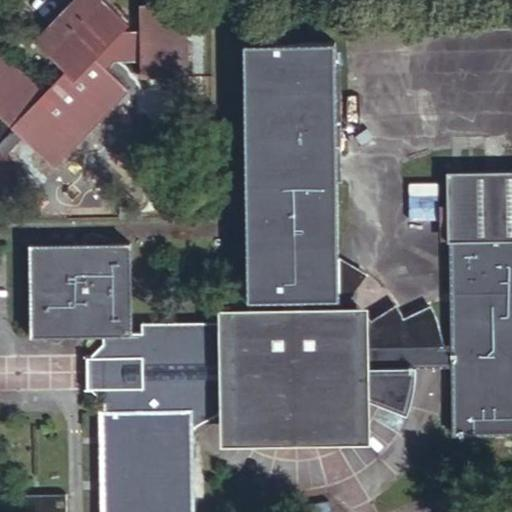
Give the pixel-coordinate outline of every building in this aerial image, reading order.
[(79,78),(124,31),(132,22),(109,0),(81,0),(43,41),(71,69),(79,78)] [(145,5),(145,30),(144,60),(145,76),(193,74),(192,4),(145,5)] [(144,60),(145,30),(124,31),(79,78),(71,69),(47,93),(0,46),(0,112),(5,117),(17,129),(23,137),(52,166),(127,90),(110,72),(120,62),(144,60)] [(246,44),(248,298),(337,296),(337,256),(335,43),(246,44)] [(23,137),(17,129),(0,146),(0,147),(6,155),(23,137)] [(6,155),(0,147),(0,190),(10,182),(9,158),(6,155)] [(454,344),(454,366),(455,435),(511,433),(511,169),(448,171),(448,242),(452,242),(454,344)] [(131,334),(131,333),(130,243),(31,245),(31,335),(103,334),(131,334)] [(337,256),(337,296),(337,327),(341,330),(345,337),(347,340),(348,344),(444,344),(442,336),(440,329),(438,322),(435,317),(430,303),(402,316),(395,302),(368,319),(368,303),(346,303),(367,272),(337,256)] [(142,332),(131,333),(131,334),(103,334),(103,344),(90,356),(84,356),(85,389),(90,389),(104,402),(104,411),(189,410),(189,427),(241,399),(244,403),(247,407),(252,412),(257,416),(264,421),(272,425),(282,428),(291,429),(304,428),(314,425),(324,420),(330,415),(337,410),(343,404),(347,396),(350,391),(407,413),(413,390),(413,388),(414,387),(415,365),(454,366),(454,344),(444,344),(348,344),(347,340),(345,337),(341,330),(337,327),(337,296),(248,298),(248,308),(253,313),(242,323),(239,320),(142,322),(142,332)] [(189,410),(104,411),(100,411),(101,511),(191,511),(189,427),(189,410)] [(67,511),(67,493),(15,495),(14,511),(67,511)]
